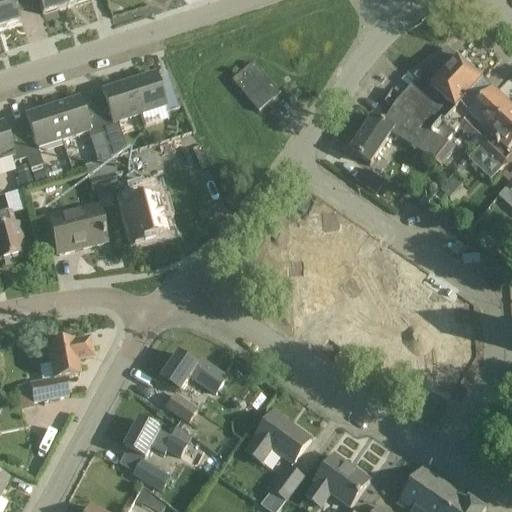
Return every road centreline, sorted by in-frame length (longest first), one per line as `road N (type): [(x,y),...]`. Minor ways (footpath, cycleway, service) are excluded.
road 1 (residential): [(437,459),(470,407),(487,358),(489,323),(478,294),(292,164)]
road 2 (residential): [(437,459),(257,333),(172,289)]
road 3 (residential): [(0,80),(250,0)]
road 4 (residential): [(41,511),(158,305)]
road 5 (residential): [(172,289),(236,238),(292,164)]
road 6 (residential): [(292,164),(356,60),(389,24)]
road 7 (residential): [(0,313),(119,298),(158,305)]
